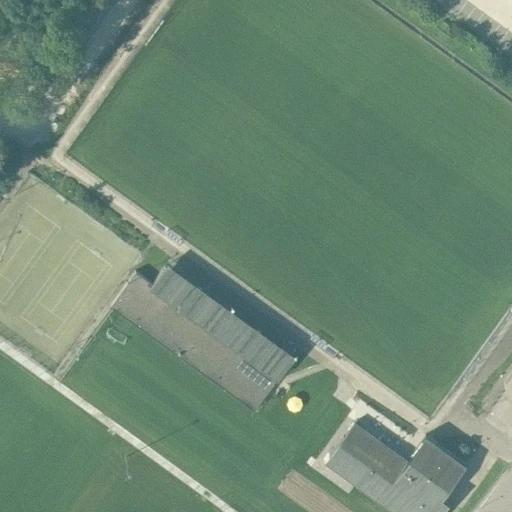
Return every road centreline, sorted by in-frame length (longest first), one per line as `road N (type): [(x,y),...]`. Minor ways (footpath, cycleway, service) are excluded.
road 1 (unclassified): [(495,511),(511,489),(511,18),(486,0)]
road 2 (unclassified): [(124,0),(49,101),(31,113),(0,111)]
